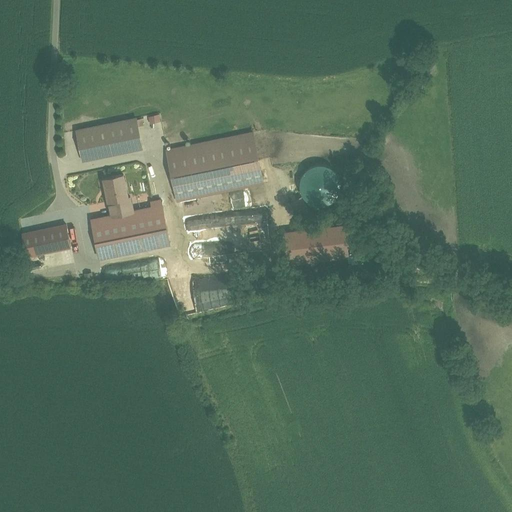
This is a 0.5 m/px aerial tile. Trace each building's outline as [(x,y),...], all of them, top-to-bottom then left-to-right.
[(150,123),(162,122),(161,114),(150,116),(150,123)] [(138,117),(76,129),(82,161),(144,150),(138,117)] [(254,130),(165,147),(172,188),(261,171),(254,130)] [(108,205),(110,204),(112,215),(125,212),(123,202),(131,201),(125,174),(103,178),(108,205)] [(172,247),(163,204),(125,212),(112,215),(93,219),(102,261),(172,247)] [(66,223),(21,233),(26,258),(71,248),(66,223)] [(344,226),(286,234),(290,264),(348,257),(344,226)]
